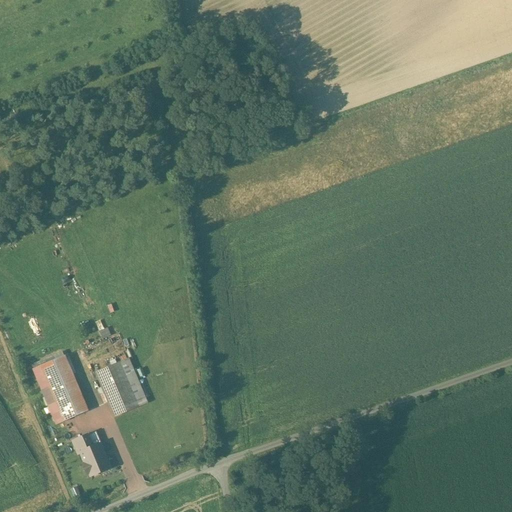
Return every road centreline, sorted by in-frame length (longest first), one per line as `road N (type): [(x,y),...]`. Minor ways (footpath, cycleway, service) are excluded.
road 1 (unclassified): [(221,464),(511,363)]
road 2 (unclassified): [(104,511),(221,464)]
